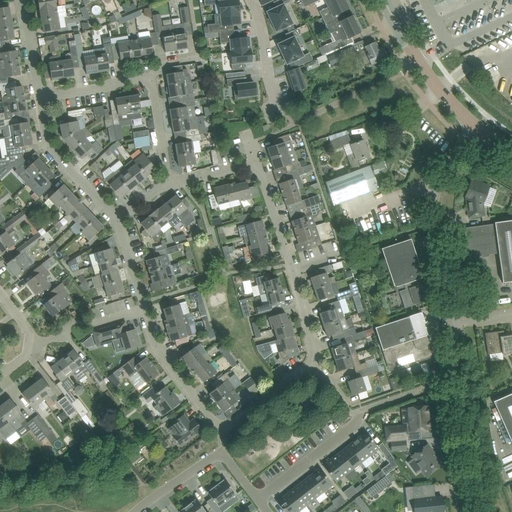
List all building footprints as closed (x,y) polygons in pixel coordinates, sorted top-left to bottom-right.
[(40,10),(40,14),(65,10),(65,9),(65,6),(59,6),(56,7),(55,0),(37,0),(39,10),(40,10)] [(123,8),(125,13),(136,9),(134,3),(128,6),(125,0),(122,0),(118,2),(121,8),(123,8)] [(239,12),(237,0),(234,0),(229,1),(229,0),(203,0),(204,6),(219,4),(220,14),(239,12)] [(276,8),(267,12),(271,22),(288,14),(283,5),(290,2),(289,0),(278,0),(273,2),(276,8)] [(322,18),(326,25),(339,19),(338,18),(344,15),(342,12),(349,9),(346,3),(348,2),(346,0),(324,0),(330,11),(328,12),(330,14),(322,18)] [(187,4),(179,5),(182,22),(190,21),(189,16),(187,4)] [(0,8),(0,19),(11,18),(9,7),(0,8)] [(152,17),(150,7),(143,8),(144,13),(143,15),(151,19),(152,17)] [(65,10),(40,14),(44,33),(60,30),(58,18),(67,17),(65,10)] [(106,13),(111,23),(116,20),(114,15),(112,16),(110,12),(106,13)] [(240,24),(239,12),(220,14),(221,23),(207,25),(207,27),(208,33),(209,33),(219,32),(233,30),(233,24),(240,24)] [(133,13),(123,17),(125,22),(135,18),(133,13)] [(174,34),(172,25),(162,26),(161,19),(160,19),(159,15),(153,16),(156,33),(162,32),(165,52),(176,50),(174,34)] [(271,22),(275,32),(286,27),(292,25),(287,15),(271,22)] [(360,31),(362,30),(359,24),(357,25),(352,16),(346,20),(344,15),(338,18),(339,19),(326,25),(330,34),(337,31),(341,39),(323,48),(322,46),(318,48),(321,56),(345,46),(342,41),(348,38),(348,39),(360,33),(360,31)] [(107,24),(104,17),(99,20),(101,26),(107,24)] [(11,18),(0,19),(0,30),(13,29),(11,18)] [(184,23),(172,25),(174,34),(176,50),(188,49),(184,25),(184,23)] [(292,25),(286,27),(289,33),(295,30),(292,24),(292,25)] [(289,33),(285,34),(288,40),(294,37),(301,34),(298,28),(295,30),(289,33)] [(0,47),(5,47),(5,41),(14,40),(13,29),(0,30),(0,47)] [(233,30),(219,32),(220,43),(230,42),(231,52),(250,50),(248,38),(240,39),(239,30),(233,30)] [(138,33),(139,39),(142,56),(153,54),(149,31),(138,33)] [(56,36),(54,36),(44,38),(45,45),(49,45),(50,52),(58,50),(56,36)] [(277,45),(282,55),(298,47),(294,37),(288,40),(277,45)] [(105,48),(94,50),(95,56),(98,72),(109,70),(108,64),(114,63),(113,55),(111,45),(110,38),(104,39),(105,48)] [(139,39),(128,41),(131,58),(142,56),(139,39)] [(81,40),(75,41),(77,56),(83,55),(81,40)] [(77,56),(75,41),(69,42),(70,54),(71,57),(71,56),(77,56)] [(117,43),(120,60),(131,58),(128,41),(117,43)] [(380,65),(380,63),(388,59),(382,47),(378,48),(376,43),(364,48),(365,50),(357,54),(364,70),(374,65),(375,67),(380,65)] [(345,46),(321,56),(319,58),(321,62),(325,60),(323,58),(326,56),(331,66),(355,56),(351,46),(346,48),(345,46)] [(282,55),(286,65),(303,57),(298,47),(282,55)] [(250,50),(231,52),(232,63),(231,63),(232,70),(244,69),(243,62),(251,62),(250,50)] [(0,53),(0,65),(18,63),(16,51),(0,53)] [(60,61),(63,78),(74,76),(71,56),(71,57),(70,54),(65,55),(66,60),(60,61)] [(63,78),(60,61),(59,56),(50,57),(48,60),(51,80),(55,79),(56,81),(62,80),(61,78),(63,78)] [(95,56),(83,58),(86,74),(98,72),(95,56)] [(317,60),(306,65),(308,71),(319,66),(317,60)] [(0,78),(20,75),(18,63),(0,65),(0,78)] [(197,66),(198,76),(199,81),(205,80),(203,65),(197,66)] [(294,92),(305,89),(298,68),(287,71),(294,92)] [(166,74),(168,86),(185,83),(184,77),(188,77),(187,69),(182,70),(182,72),(166,74)] [(179,96),(180,102),(195,99),(194,93),(193,94),(191,82),(185,83),(168,86),(168,87),(166,88),(167,94),(170,94),(170,97),(179,96)] [(2,97),(3,102),(24,98),(22,86),(6,89),(7,96),(2,97)] [(246,88),(227,90),(227,97),(233,96),(235,110),(250,109),(250,106),(256,106),(256,104),(257,104),(256,98),(255,98),(255,94),(247,94),(246,88)] [(127,97),(131,120),(141,119),(140,112),(141,112),(138,95),(127,97)] [(131,120),(127,97),(115,99),(117,110),(111,111),(114,126),(120,125),(119,122),(131,120)] [(0,120),(16,118),(15,112),(26,111),(24,98),(3,102),(4,112),(0,113),(0,120)] [(170,110),(171,121),(196,117),(195,111),(194,106),(196,105),(195,99),(180,102),(180,108),(170,110)] [(103,106),(92,108),(93,113),(96,113),(97,120),(104,115),(104,111),(103,106)] [(184,131),(185,137),(203,134),(207,133),(207,129),(206,127),(197,128),(196,117),(171,121),(173,133),(184,131)] [(0,125),(11,124),(13,137),(30,134),(28,122),(17,124),(16,118),(0,120),(0,125)] [(60,125),(63,139),(80,131),(78,121),(75,122),(74,118),(64,120),(65,124),(60,125)] [(148,136),(147,130),(133,132),(133,138),(148,136)] [(63,139),(73,150),(85,139),(86,138),(80,131),(63,139)] [(328,137),(330,142),(333,149),(351,143),(347,131),(328,137)] [(13,137),(4,138),(7,155),(4,155),(5,158),(0,159),(0,168),(15,161),(23,158),(22,153),(21,147),(32,145),(30,134),(13,137)] [(175,144),(177,156),(194,153),(192,142),(204,140),(203,134),(185,137),(186,143),(175,144)] [(267,148),(271,159),(295,151),(291,140),(292,140),(290,134),(276,139),(278,144),(267,148)] [(85,139),(73,150),(80,158),(85,153),(92,160),(103,150),(95,142),(91,145),(85,139)] [(333,180),(326,183),(334,205),(342,203),(369,192),(378,189),(369,166),(368,167),(364,158),(369,156),(363,141),(351,145),(350,146),(353,154),(347,156),(353,172),(333,180)] [(113,144),(109,148),(112,152),(117,148),(113,144)] [(112,152),(109,148),(104,153),(100,156),(104,160),(108,156),(112,152)] [(210,150),(211,155),(213,165),(219,164),(217,149),(210,150)] [(285,167),(287,172),(301,168),(299,162),(298,162),(295,151),(271,159),(275,170),(285,167)] [(194,153),(177,156),(179,167),(196,165),(194,153)] [(143,154),(134,161),(146,177),(156,169),(143,154)] [(14,172),(27,185),(46,167),(38,158),(30,166),(25,161),(14,172)] [(136,164),(127,171),(138,184),(146,177),(134,161),(136,164)] [(91,166),(94,170),(99,165),(95,162),(91,166)] [(118,178),(129,191),(138,184),(127,171),(123,166),(114,173),(118,178)] [(46,167),(27,185),(39,198),(50,187),(46,183),(54,175),(46,167)] [(283,195),(297,190),(303,188),(299,175),(306,173),(304,167),(301,168),(287,172),(285,173),(288,181),(279,184),(283,195)] [(118,178),(114,173),(113,172),(104,179),(120,198),(129,191),(118,178)] [(466,196),(466,201),(469,218),(484,215),(483,203),(483,202),(483,203),(489,187),(482,183),(482,182),(472,179),(466,196)] [(247,182),(236,185),(235,185),(239,199),(239,201),(251,198),(247,182)] [(235,183),(224,186),(229,202),(239,199),(235,185),(236,185),(235,183)] [(57,207),(59,205),(71,193),(63,185),(55,193),(52,190),(44,197),(47,200),(49,198),(57,207)] [(13,196),(18,191),(13,186),(8,191),(13,196)] [(229,202),(224,186),(214,188),(215,194),(208,196),(212,209),(219,207),(218,205),(229,202)] [(0,194),(0,205),(11,197),(6,190),(0,194)] [(295,212),(299,211),(309,206),(321,203),(318,195),(301,201),(297,190),(283,195),(286,206),(292,204),(295,212)] [(59,205),(67,213),(79,202),(71,193),(59,205)] [(176,195),(167,203),(177,216),(180,220),(181,221),(185,226),(194,219),(189,212),(186,209),(185,206),(188,204),(184,198),(180,201),(176,195)] [(67,213),(75,222),(87,210),(79,202),(67,213)] [(167,203),(158,210),(169,223),(172,227),(181,221),(180,220),(177,216),(167,203)] [(255,207),(254,210),(254,213),(257,215),(261,214),(263,211),(262,208),(259,206),(255,207)] [(292,221),(295,233),(316,226),(309,206),(299,211),(301,218),(292,221)] [(157,209),(148,216),(149,217),(160,230),(159,229),(167,222),(168,223),(169,223),(158,210),(157,209)] [(75,222),(83,230),(95,219),(87,210),(75,222)] [(31,232),(34,236),(38,233),(22,212),(11,220),(16,227),(24,220),(32,231),(31,232)] [(149,217),(140,224),(145,229),(142,232),(146,238),(149,235),(151,237),(160,230),(149,217)] [(51,222),(55,226),(59,222),(55,218),(51,222)] [(95,219),(83,230),(81,232),(89,241),(87,243),(90,245),(98,238),(95,235),(102,229),(103,227),(95,219)] [(241,237),(243,236),(265,231),(262,220),(238,226),(241,237)] [(468,228),(465,232),(467,254),(472,257),(499,254),(503,283),(511,282),(511,220),(494,223),(495,224),(468,228)] [(59,222),(55,226),(58,230),(63,226),(59,222)] [(204,233),(202,223),(196,225),(198,235),(204,233)] [(316,226),(295,233),(299,244),(305,242),(307,250),(322,245),(316,226)] [(20,240),(15,233),(12,229),(6,233),(5,233),(0,236),(0,254),(6,250),(7,249),(13,245),(20,240)] [(246,247),(249,246),(265,242),(268,242),(265,231),(243,236),(246,247)] [(16,277),(24,270),(29,267),(34,263),(29,256),(25,251),(30,247),(31,249),(43,240),(38,233),(34,236),(19,248),(23,253),(20,255),(7,265),(10,269),(9,271),(13,277),(15,275),(16,277)] [(386,296),(391,312),(418,303),(428,300),(423,284),(421,284),(420,279),(424,278),(411,239),(381,249),(385,258),(396,293),(386,296)] [(268,253),(265,242),(249,246),(252,258),(268,253)] [(50,249),(53,252),(58,249),(54,244),(49,247),(50,249)] [(146,261),(149,272),(164,267),(170,265),(165,249),(166,248),(165,244),(155,247),(156,251),(152,253),(153,258),(146,261)] [(7,249),(6,250),(8,254),(15,248),(13,245),(7,249)] [(95,253),(98,264),(114,259),(111,248),(104,250),(103,246),(96,249),(97,253),(95,253)] [(54,255),(53,252),(50,249),(46,252),(50,258),(52,257),(54,255)] [(191,251),(185,253),(187,260),(193,258),(191,251)] [(350,267),(359,264),(356,253),(347,256),(350,267)] [(50,258),(47,260),(52,266),(56,262),(52,257),(50,258)] [(68,263),(68,265),(72,272),(79,270),(76,259),(76,258),(73,260),(68,263)] [(101,275),(117,270),(118,270),(115,259),(114,259),(98,264),(98,265),(99,264),(102,274),(101,275)] [(164,267),(149,272),(153,283),(156,282),(158,288),(162,286),(163,289),(172,285),(176,284),(174,276),(182,273),(179,263),(170,265),(164,267)] [(41,264),(40,266),(32,272),(36,277),(27,284),(36,296),(50,285),(45,278),(49,274),(41,264)] [(310,278),(314,289),(335,282),(334,277),(328,279),(326,274),(332,272),(330,265),(312,271),(313,271),(314,271),(315,276),(310,278)] [(101,275),(104,286),(121,281),(117,270),(101,275)] [(345,272),(347,279),(348,278),(354,276),(351,270),(346,272),(345,272)] [(77,278),(80,283),(85,280),(81,275),(77,278)] [(260,295),(267,293),(281,289),(278,278),(270,280),(269,275),(255,278),(260,295)] [(85,280),(80,283),(81,284),(79,286),(84,292),(90,290),(89,284),(85,280)] [(121,281),(104,286),(108,297),(110,296),(112,300),(118,298),(117,294),(124,292),(121,281)] [(335,282),(314,289),(318,301),(334,296),(332,290),(337,288),(335,282)] [(60,285),(56,288),(48,294),(52,299),(43,306),(52,317),(68,305),(63,298),(68,295),(60,285)] [(257,314),(265,312),(278,308),(277,303),(284,301),(283,297),(285,295),(284,292),(282,291),(281,289),(267,293),(270,304),(255,308),(257,314)] [(336,294),(338,301),(339,301),(352,296),(353,296),(351,289),(336,294)] [(353,296),(352,296),(358,313),(365,311),(361,300),(359,294),(353,296)] [(103,299),(94,302),(96,308),(105,305),(103,299)] [(319,313),(323,325),(345,318),(339,301),(338,301),(327,305),(329,310),(319,313)] [(163,309),(166,320),(167,320),(180,316),(183,316),(179,304),(163,309)] [(248,309),(242,311),(243,318),(247,317),(250,316),(248,309)] [(272,329),(274,329),(291,324),(288,316),(286,316),(285,313),(276,315),(268,317),(272,329)] [(375,328),(382,350),(388,369),(397,366),(397,367),(417,361),(417,362),(431,358),(432,357),(433,357),(434,356),(434,355),(435,354),(435,353),(435,352),(435,351),(433,345),(432,345),(433,346),(431,346),(420,313),(375,328)] [(164,321),(167,331),(190,324),(187,314),(183,316),(180,316),(167,320),(166,320),(164,321)] [(342,332),(344,338),(356,333),(354,327),(348,329),(345,318),(323,325),(327,337),(342,332)] [(125,322),(95,332),(93,332),(97,345),(113,340),(121,338),(124,350),(140,345),(135,329),(128,332),(125,322)] [(190,324),(167,331),(171,342),(187,337),(186,336),(193,334),(190,324)] [(274,329),(277,340),(292,336),(294,336),(291,324),(274,329)] [(331,348),(335,360),(356,353),(354,348),(356,347),(354,341),(367,337),(367,336),(373,334),(371,329),(372,329),(371,325),(368,326),(369,329),(365,331),(365,330),(356,333),(344,338),(346,343),(331,348)] [(485,333),(488,355),(502,353),(502,354),(511,353),(511,354),(511,335),(504,336),(504,331),(485,333)] [(295,348),(295,347),(296,347),(297,345),(296,342),(294,341),(293,341),(292,336),(277,340),(256,346),(258,351),(264,359),(272,353),(270,345),(276,344),(280,358),(277,360),(281,365),(289,359),(286,354),(285,351),(295,348)] [(90,348),(95,342),(90,337),(84,343),(90,348)] [(218,349),(221,354),(226,350),(222,346),(218,349)] [(181,357),(187,366),(201,356),(194,347),(181,357)] [(226,350),(221,354),(225,358),(229,355),(226,350)] [(62,360),(72,373),(79,381),(85,376),(84,374),(88,371),(73,351),(62,360)] [(354,367),(356,372),(368,368),(366,363),(360,364),(356,353),(335,360),(339,372),(354,367)] [(194,375),(196,374),(196,373),(208,365),(207,364),(201,356),(187,366),(194,375)] [(133,358),(125,364),(122,367),(130,377),(137,372),(146,383),(158,374),(146,358),(138,364),(133,358)] [(67,376),(72,373),(62,360),(51,368),(61,381),(67,376)] [(196,373),(196,374),(203,383),(217,372),(209,363),(207,364),(208,365),(196,373)] [(368,368),(356,372),(357,378),(348,381),(352,396),(366,391),(362,377),(364,377),(379,371),(380,373),(385,372),(383,363),(381,364),(368,368)] [(91,376),(100,387),(104,392),(112,385),(106,377),(103,380),(96,372),(91,376)] [(215,402),(216,403),(230,392),(233,390),(236,387),(229,378),(230,378),(226,373),(214,382),(217,387),(209,394),(212,397),(211,398),(214,402),(215,402)] [(109,379),(115,387),(121,382),(115,374),(109,379)] [(38,382),(32,386),(42,400),(48,396),(53,402),(58,399),(55,395),(40,376),(36,380),(38,382)] [(242,382),(246,387),(252,395),(259,389),(253,381),(250,377),(242,382)] [(389,379),(393,391),(400,389),(396,377),(389,379)] [(42,400),(32,386),(27,391),(25,388),(20,392),(34,411),(39,407),(37,404),(42,400)] [(153,387),(145,393),(142,396),(148,403),(153,399),(157,405),(155,406),(162,416),(180,402),(172,392),(170,394),(165,387),(157,393),(153,387)] [(230,392),(216,403),(217,404),(216,405),(220,409),(223,412),(241,399),(233,390),(230,392)] [(65,396),(78,413),(85,423),(89,420),(90,420),(85,414),(88,412),(78,399),(75,399),(70,392),(65,396)] [(511,393),(493,402),(511,443),(511,393)] [(70,419),(78,413),(65,396),(58,402),(70,419)] [(9,399),(0,406),(0,410),(16,431),(22,426),(21,424),(25,421),(20,414),(9,399)] [(408,408),(409,425),(385,427),(386,441),(407,439),(406,432),(430,430),(428,406),(408,408)] [(16,431),(0,410),(0,433),(4,437),(8,434),(10,436),(16,431)] [(58,416),(61,421),(66,417),(63,412),(58,416)] [(38,414),(32,419),(48,441),(54,435),(52,432),(38,414)] [(171,436),(180,447),(202,430),(193,419),(189,422),(184,415),(173,423),(174,424),(168,429),(172,435),(171,436)] [(106,428),(109,422),(100,418),(97,424),(103,427),(101,428),(103,430),(106,428)] [(48,441),(32,419),(26,424),(35,436),(39,442),(40,441),(44,445),(49,441),(48,441)] [(89,420),(85,423),(90,430),(94,427),(89,420)] [(112,426),(105,431),(109,436),(116,431),(112,426)] [(365,432),(357,439),(370,456),(379,449),(365,432)] [(119,434),(111,440),(121,453),(129,447),(119,434)] [(73,439),(78,445),(84,440),(79,435),(73,439)] [(357,439),(348,446),(361,462),(370,456),(357,439)] [(391,443),(391,451),(407,449),(406,441),(391,443)] [(411,456),(426,476),(442,464),(427,444),(411,456)] [(348,446),(340,452),(353,469),(361,462),(348,446)] [(385,447),(380,451),(389,463),(393,469),(398,465),(385,447)] [(132,465),(141,458),(135,449),(125,456),(132,465)] [(340,452),(331,459),(344,476),(353,469),(340,452)] [(39,465),(30,458),(24,465),(33,472),(39,465)] [(344,476),(331,459),(322,466),(336,483),(344,476)] [(310,475),(324,492),(332,485),(319,468),(310,475)] [(368,470),(364,473),(371,481),(374,479),(368,470)] [(381,470),(375,474),(380,479),(385,475),(381,470)] [(310,475),(302,482),(315,499),(324,492),(310,475)] [(385,476),(373,485),(379,492),(391,483),(385,476)] [(224,479),(215,486),(227,501),(236,495),(224,479)] [(307,505),(315,499),(302,482),(293,488),(307,505)] [(212,499),(207,503),(213,511),(221,511),(219,508),(227,501),(215,486),(207,492),(212,499)] [(435,500),(435,497),(423,498),(422,486),(412,487),(414,511),(443,511),(442,500),(435,500)] [(285,495),(298,511),(307,505),(293,488),(285,495)] [(348,490),(344,493),(348,499),(349,499),(353,496),(348,490)] [(276,502),(284,511),(298,511),(285,495),(276,502)] [(336,498),(331,502),(336,508),(341,505),(336,498)] [(205,511),(196,499),(187,506),(191,511),(205,511)] [(394,511),(386,499),(375,505),(379,511),(394,511)]
